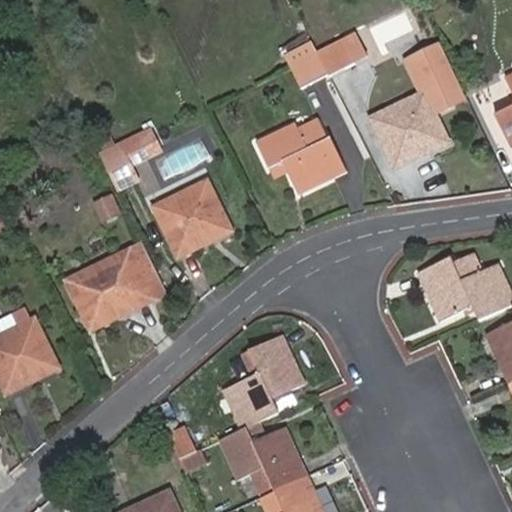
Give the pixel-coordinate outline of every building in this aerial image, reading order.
[(352,70),(363,64),(350,37),(340,42),(352,70)] [(330,81),(352,70),(340,42),(316,54),(329,79),(330,81)] [(457,107),(467,102),(439,43),(429,49),(457,107)] [(311,44),(284,57),(289,67),(316,54),(311,44)] [(397,170),(449,144),(436,118),(457,107),(429,49),(406,60),(423,94),(408,102),(410,107),(391,116),(389,112),(372,121),(397,170)] [(302,92),(329,79),(316,54),(289,67),(302,92)] [(511,79),(507,82),(511,92),(511,110),(497,118),(511,148),(511,147),(511,79)] [(327,143),(317,121),(297,131),(308,152),(327,143)] [(297,131),(295,126),(257,144),(270,171),(284,164),(288,173),(299,198),(348,173),(332,141),(327,143),(308,152),(297,131)] [(116,190),(136,180),(129,166),(152,155),(145,138),(101,160),(116,190)] [(270,171),(274,180),(288,173),(284,164),(270,171)] [(175,206),(172,201),(155,209),(180,258),(231,232),(208,183),(191,192),(193,197),(175,206)] [(91,330),(166,295),(142,245),(114,259),(116,264),(88,279),(85,273),(67,282),(91,330)] [(114,259),(85,273),(88,279),(116,264),(114,259)] [(478,276),(470,260),(455,266),(462,283),(478,276)] [(474,308),(481,322),(511,308),(511,297),(498,267),(478,276),(462,283),(455,266),(452,261),(421,275),(443,323),(474,308)] [(2,342),(0,337),(0,381),(6,395),(59,369),(36,319),(19,328),(21,333),(2,342)] [(14,319),(0,325),(0,337),(2,342),(21,333),(19,328),(14,319)] [(511,384),(511,324),(488,336),(511,385),(511,384)] [(274,402),(306,386),(284,337),(250,352),(251,353),(260,375),(252,378),(225,392),(243,432),(248,429),(263,422),(280,414),(274,402)] [(251,353),(243,356),(252,378),(260,375),(251,353)] [(270,437),(263,422),(248,429),(254,444),(270,437)] [(179,461),(198,452),(186,427),(167,436),(179,461)] [(276,493),(309,478),(286,429),(270,437),(254,444),(248,429),(243,432),(222,441),(240,482),(252,476),(266,470),(274,488),(276,493)] [(179,461),(185,475),(209,464),(203,450),(198,452),(179,461)] [(252,476),(260,495),(274,488),(266,470),(252,476)] [(324,511),(309,478),(276,493),(284,511),(324,511)] [(178,511),(170,493),(129,511),(178,511)]
